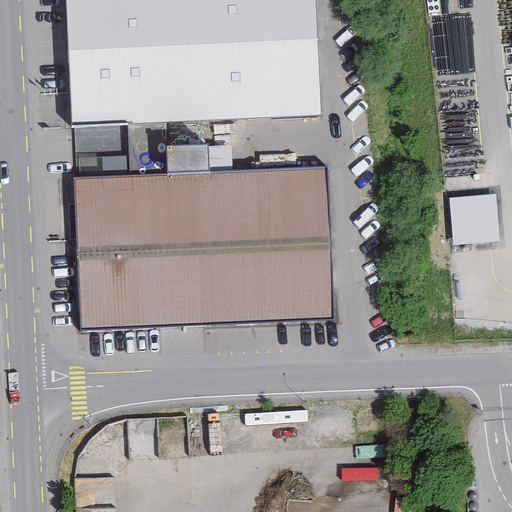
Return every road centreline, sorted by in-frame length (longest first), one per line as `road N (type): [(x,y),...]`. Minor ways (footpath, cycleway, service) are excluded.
road 1 (unclassified): [(13,152),(31,511)]
road 2 (unclassified): [(4,0),(13,152)]
